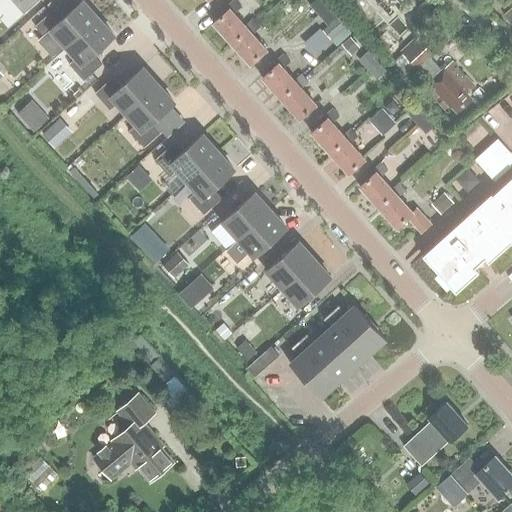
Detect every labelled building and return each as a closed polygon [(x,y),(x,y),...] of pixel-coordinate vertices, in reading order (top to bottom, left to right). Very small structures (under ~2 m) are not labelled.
[(10,0),(23,14),(39,0),(10,0)] [(225,0),(234,10),(245,0),(225,0)] [(274,0),(245,0),(234,10),(249,26),(276,2),(274,0)] [(66,47),(98,19),(81,1),(60,19),(52,10),(34,26),(49,43),(57,37),(66,47)] [(335,13),(325,22),(332,29),(341,20),(335,13)] [(114,37),(98,19),(66,47),(76,58),(68,64),(83,81),(101,65),(93,56),(114,37)] [(341,20),(332,29),(339,37),(348,28),(341,20)] [(304,24),(277,49),(291,66),(319,41),(304,24)] [(421,33),(403,49),(419,65),(436,49),(421,33)] [(319,41),(291,66),(306,82),(333,57),(319,41)] [(365,45),(355,54),(362,61),(372,52),(365,45)] [(372,52),(362,61),(369,69),(378,60),(372,52)] [(304,117),(322,100),(281,57),(263,74),(304,117)] [(333,57),(306,82),(321,98),(348,74),(333,57)] [(459,62),(434,78),(456,112),(481,95),(459,62)] [(126,114),(158,86),(141,67),(120,86),(112,77),(95,93),(109,110),(117,103),(126,114)] [(348,74),(321,98),(335,115),(363,90),(348,74)] [(158,86),(126,114),(135,125),(128,131),(143,148),(161,132),(153,123),(174,104),(158,86)] [(33,132),(47,119),(31,101),(16,114),(33,132)] [(424,110),(414,119),(421,126),(430,117),(424,110)] [(430,117),(421,126),(428,134),(437,125),(430,117)] [(71,132),(59,118),(41,134),(53,148),(71,132)] [(388,127),(360,151),(375,168),(402,143),(388,127)] [(186,181),(218,153),(201,134),(180,153),(172,144),(154,160),(169,177),(176,170),(186,181)] [(475,160),(496,183),(511,168),(511,154),(498,139),(475,160)] [(402,143),(375,168),(389,184),(417,159),(402,143)] [(453,143),(443,152),(450,159),(460,150),(453,143)] [(460,150),(450,159),(457,166),(467,158),(460,150)] [(234,171),(218,153),(186,181),(196,192),(188,198),(203,215),(221,199),(213,190),(234,171)] [(417,159),(389,184),(404,200),(432,176),(417,159)] [(151,180),(137,165),(125,177),(138,191),(151,180)] [(452,180),(473,206),(489,194),(482,185),(485,182),(472,165),(452,180)] [(74,167),(69,172),(93,199),(98,195),(74,167)] [(432,176),(404,200),(419,217),(446,192),(432,176)] [(511,178),(501,188),(511,199),(511,178)] [(511,199),(501,188),(492,197),(490,195),(478,206),(511,242),(511,199)] [(238,239),(270,211),(253,193),(222,221),(238,239)] [(490,263),(511,243),(511,242),(478,206),(452,230),(481,263),(486,259),(490,263)] [(270,211),(238,239),(254,258),(286,229),(270,211)] [(481,263),(452,230),(424,256),(439,273),(435,276),(448,289),(451,286),(457,292),(480,272),(476,267),(481,263)] [(157,237),(142,251),(154,265),(169,251),(157,237)] [(282,289),(314,260),(298,242),(266,270),(282,289)] [(173,279),(188,265),(176,252),(161,266),(173,279)] [(314,260),(282,289),(299,307),(330,278),(314,260)] [(196,279),(185,289),(198,303),(209,294),(196,279)] [(352,368),(381,342),(384,339),(376,329),(378,328),(377,327),(375,329),(364,316),(366,315),(365,314),(363,315),(355,306),(354,307),(346,314),(338,306),(323,319),(331,328),(322,336),(352,368)] [(215,326),(223,336),(231,330),(222,320),(215,326)] [(352,368),(322,336),(314,343),(306,334),(291,348),(299,357),(290,365),(319,398),(323,394),(352,368)] [(140,336),(130,344),(165,383),(175,375),(140,336)] [(247,340),(236,349),(243,357),(248,362),(258,353),(247,340)] [(270,347),(264,352),(272,361),(278,356),(270,347)] [(264,352),(258,357),(266,367),(272,361),(264,352)] [(258,357),(252,363),(260,372),(266,367),(258,357)] [(254,377),(260,372),(252,363),(246,368),(254,377)] [(111,440),(112,442),(105,448),(104,446),(96,452),(98,453),(92,458),(108,479),(129,463),(134,469),(137,467),(149,481),(171,463),(160,449),(162,447),(142,421),(151,413),(136,394),(116,410),(128,425),(111,440)] [(403,446),(421,466),(449,441),(450,442),(468,426),(447,402),(429,419),(431,421),(403,446)] [(245,457),(235,458),(235,467),(245,467),(245,457)] [(470,457),(441,483),(434,490),(451,508),(459,502),(482,481),(498,498),(511,485),(511,475),(495,457),(481,469),(470,457)] [(415,496),(428,483),(419,473),(405,485),(415,496)] [(1,511),(0,510),(0,509),(8,502),(0,492),(0,511),(1,511)]
